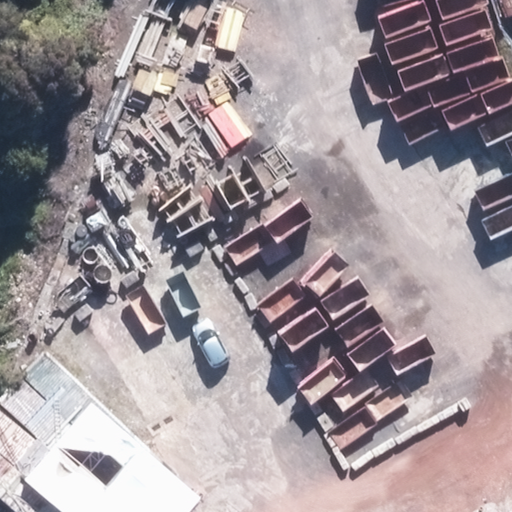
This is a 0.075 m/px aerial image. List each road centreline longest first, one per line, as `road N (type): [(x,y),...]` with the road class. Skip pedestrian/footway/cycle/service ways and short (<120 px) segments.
road 1 (track): [(299,0),(352,145),(511,300)]
road 2 (track): [(390,511),(511,437)]
